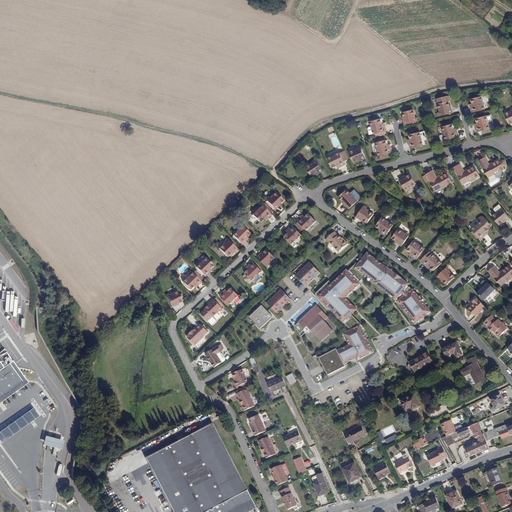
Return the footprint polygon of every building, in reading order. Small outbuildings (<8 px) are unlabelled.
[(449,94),(436,97),(440,111),(437,112),(438,116),(453,112),(452,108),(451,109),(449,101),(450,100),(449,94)] [(482,96),(471,98),(470,99),(471,101),(472,101),(473,106),(471,106),(472,112),(485,109),(482,96)] [(405,120),(403,120),(404,124),(416,121),(413,109),(403,112),(405,120)] [(487,115),(477,117),(476,118),(476,120),(477,121),(479,125),(476,126),(477,131),(490,128),(487,115)] [(371,120),(372,126),(369,127),(368,128),(369,134),(373,133),(374,134),(380,132),(380,134),(385,133),(384,132),(387,131),(385,125),(382,125),(382,121),(382,120),(382,118),(380,118),(371,120)] [(442,125),(446,139),(459,135),(458,130),(454,131),(454,127),(454,125),(454,124),(453,123),(442,125)] [(420,131),(410,134),(409,135),(409,136),(410,137),(412,141),(409,142),(410,148),(423,144),(420,131)] [(375,142),(379,155),(392,152),(391,147),(388,147),(386,143),(387,142),(387,141),(386,139),(375,142)] [(349,152),(353,162),(361,158),(362,160),(366,158),(361,147),(349,152)] [(340,152),(327,158),(332,168),(333,167),(335,166),(336,166),(339,164),(340,166),(346,164),(340,152)] [(486,157),(479,161),(488,177),(494,174),(495,175),(497,174),(499,176),(501,177),(504,175),(504,173),(503,170),(505,169),(504,166),(506,165),(506,163),(504,160),(503,160),(501,161),(499,158),(490,164),(486,157)] [(306,167),(312,176),(318,172),(319,173),(323,171),(317,160),(306,167)] [(460,163),(454,167),(463,184),(470,180),(471,181),(481,176),(475,165),(465,171),(460,163)] [(432,170),(426,173),(435,190),(442,186),(443,187),(453,182),(447,171),(437,177),(432,170)] [(402,176),(399,178),(405,189),(416,183),(411,173),(403,178),(402,176)] [(345,203),(343,204),(346,207),(355,198),(347,189),(339,196),(345,203)] [(264,200),(274,209),(280,204),(279,203),(283,200),(275,192),(269,197),(268,196),(264,200)] [(497,212),(492,215),(499,224),(505,219),(506,220),(509,218),(500,204),(494,208),(495,209),(497,212)] [(261,205),(252,215),(258,221),(260,222),(262,220),(262,219),(264,221),(270,214),(261,205)] [(363,206),(356,216),(359,219),(360,217),(367,222),(373,213),(363,206)] [(305,231),(315,221),(308,214),(306,214),(305,216),(304,217),(302,215),(296,221),(305,231)] [(381,232),(386,235),(393,224),(382,216),(376,225),(376,227),(378,228),(379,227),(382,230),(381,232)] [(479,223),(472,229),(480,239),(485,235),(483,233),(486,231),(488,231),(490,229),(489,228),(493,226),(486,217),(485,218),(484,216),(481,216),(478,219),(478,221),(479,223)] [(242,226),(232,235),(241,244),(247,239),(245,237),(248,236),(249,234),(249,233),(242,226)] [(300,235),(291,226),(285,232),(288,234),(286,234),(284,236),(285,238),(291,244),(300,235)] [(398,244),(402,246),(409,235),(398,228),(392,238),(399,242),(398,244)] [(346,244),(334,232),(326,240),(339,252),(346,244)] [(224,242),(218,248),(225,256),(229,252),(230,253),(236,248),(226,238),(223,241),(224,242)] [(412,256),(417,259),(424,248),(413,240),(407,249),(407,250),(408,251),(410,251),(414,253),(412,256)] [(263,252),(257,258),(266,267),(269,264),(268,263),(274,258),(267,250),(264,253),(263,252)] [(320,359),(329,377),(347,367),(345,365),(357,359),(358,361),(374,352),(361,326),(352,311),(358,307),(351,295),(368,284),(367,283),(375,277),(397,296),(399,293),(402,296),(399,298),(414,322),(418,320),(426,316),(426,315),(430,312),(425,304),(419,296),(412,290),(410,289),(407,285),(407,284),(401,279),(401,278),(394,272),(393,273),(387,268),(386,269),(381,265),(382,264),(375,258),(374,259),(366,253),(357,265),(355,264),(347,272),(346,270),(331,285),(328,282),(315,295),(351,331),(344,334),(350,346),(338,352),(337,350),(320,359)] [(432,253),(423,262),(427,266),(429,264),(432,268),(432,270),(433,270),(434,270),(442,263),(432,253)] [(205,258),(196,267),(204,276),(211,270),(209,268),(211,268),(212,266),(213,265),(205,258)] [(261,272),(252,262),(246,268),(248,270),(246,270),(245,272),(245,274),(251,281),(261,272)] [(308,263),(295,277),(306,288),(319,274),(308,263)] [(494,266),(489,271),(501,286),(507,281),(507,282),(511,278),(511,269),(508,265),(500,272),(494,266)] [(446,267),(437,276),(440,279),(441,278),(447,284),(455,277),(446,267)] [(193,270),(182,281),(191,289),(193,286),(195,288),(201,282),(199,280),(201,277),(193,270)] [(483,300),(495,289),(486,282),(475,292),(483,300)] [(225,290),(219,296),(222,299),(221,300),(226,305),(226,304),(228,305),(238,296),(231,288),(229,288),(227,290),(227,291),(225,290)] [(168,293),(164,295),(170,308),(178,304),(177,303),(182,301),(180,298),(182,297),(180,293),(178,294),(177,291),(169,294),(168,293)] [(267,305),(278,316),(291,302),(281,291),(267,305)] [(474,304),(468,309),(475,316),(485,307),(477,298),(473,303),(474,304)] [(208,306),(205,309),(213,317),(219,311),(219,312),(222,309),(213,299),(207,305),(208,306)] [(249,319),(260,331),(273,319),(262,307),(249,319)] [(207,322),(213,317),(205,309),(200,314),(207,322)] [(319,316),(307,327),(320,342),(332,331),(319,316)] [(491,316),(484,323),(489,327),(489,328),(492,331),(493,331),(495,332),(495,334),(497,336),(499,336),(507,329),(498,319),(496,321),(491,316)] [(186,337),(194,345),(208,332),(200,325),(196,329),(195,328),(193,330),(192,330),(188,334),(189,335),(186,337)] [(276,341),(268,346),(272,354),(279,350),(276,341)] [(456,343),(443,349),(447,356),(454,353),(457,357),(462,355),(456,343)] [(218,345),(205,354),(214,367),(221,362),(216,354),(222,351),(222,350),(224,349),(221,345),(219,346),(218,345)] [(3,349),(0,350),(0,400),(26,382),(3,349)] [(427,353),(416,359),(414,360),(413,359),(408,362),(409,364),(407,366),(407,368),(409,370),(411,370),(413,369),(415,372),(432,363),(427,353)] [(463,376),(470,373),(476,383),(484,379),(475,362),(477,361),(475,357),(468,360),(470,365),(460,371),(463,376)] [(232,379),(236,387),(248,381),(242,369),(232,374),(234,378),(232,379)] [(292,374),(286,377),(290,384),(296,381),(292,374)] [(267,383),(271,393),(286,386),(281,377),(267,383)] [(242,410),(243,411),(255,406),(246,389),(245,387),(236,391),(236,393),(237,394),(239,399),(240,400),(242,405),(243,407),(242,408),(241,408),(242,410)] [(413,393),(398,399),(399,402),(401,401),(405,409),(411,407),(411,409),(419,406),(413,393)] [(500,395),(490,399),(494,407),(491,409),(493,413),(497,411),(496,410),(505,405),(500,395)] [(0,429),(0,439),(1,441),(36,415),(30,408),(0,429)] [(250,426),(255,436),(265,431),(258,415),(249,419),(251,425),(250,426)] [(441,424),(446,436),(450,435),(451,434),(456,432),(450,420),(441,424)] [(243,511),(254,506),(211,423),(144,458),(166,502),(159,506),(162,511),(243,511)] [(477,423),(470,426),(474,434),(476,437),(482,434),(477,423)] [(272,432),(274,436),(283,432),(279,424),(278,425),(280,428),(272,432)] [(344,434),(349,443),(366,435),(361,425),(344,434)] [(486,433),(489,439),(499,435),(498,432),(508,428),(507,425),(493,430),(492,426),(487,428),(489,432),(486,433)] [(511,426),(508,428),(498,432),(499,435),(501,439),(511,433),(511,426)] [(470,432),(467,427),(456,432),(451,434),(454,439),(458,437),(459,439),(463,438),(462,436),(470,432)] [(298,431),(283,437),(287,447),(302,440),(298,431)] [(398,438),(396,434),(385,440),(387,443),(398,438)] [(463,446),(468,457),(489,447),(483,434),(482,434),(476,437),(463,446)] [(60,449),(62,440),(43,435),(41,444),(60,449)] [(446,436),(443,438),(447,447),(454,444),(450,435),(446,436)] [(425,436),(417,439),(418,442),(413,445),(415,450),(428,444),(425,436)] [(258,441),(266,458),(276,454),(267,437),(258,441)] [(434,452),(424,458),(430,467),(432,468),(435,467),(436,464),(442,461),(442,460),(447,458),(441,446),(433,451),(434,452)] [(394,464),(399,472),(412,466),(407,456),(403,458),(404,459),(394,464)] [(299,474),(306,471),(302,461),(295,464),(299,474)] [(373,468),(379,480),(386,477),(385,475),(390,472),(384,462),(373,468)] [(273,476),(277,486),(288,481),(285,475),(289,473),(284,463),(271,469),(274,475),(273,476)] [(343,469),(350,482),(361,477),(354,464),(343,469)] [(488,472),(493,486),(503,482),(498,469),(488,472)] [(313,484),(319,496),(329,492),(322,473),(316,475),(319,482),(313,484)] [(282,497),(288,509),(297,505),(289,487),(282,490),(284,496),(282,497)] [(507,488),(496,492),(501,505),(502,508),(511,504),(509,500),(511,499),(507,488)] [(457,492),(447,496),(454,511),(463,506),(457,492)] [(482,497),(478,499),(483,511),(487,511),(486,508),(484,509),(484,507),(487,505),(486,502),(484,503),(482,497)] [(422,511),(429,511),(440,508),(436,498),(431,500),(432,501),(424,504),(427,509),(422,511)]
